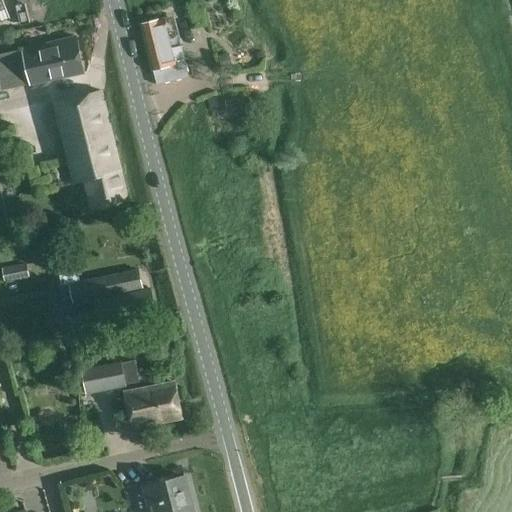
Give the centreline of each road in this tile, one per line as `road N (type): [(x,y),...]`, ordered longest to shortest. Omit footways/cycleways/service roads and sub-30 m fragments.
road 1 (unclassified): [(226,434),(113,0)]
road 2 (residential): [(0,488),(226,434)]
